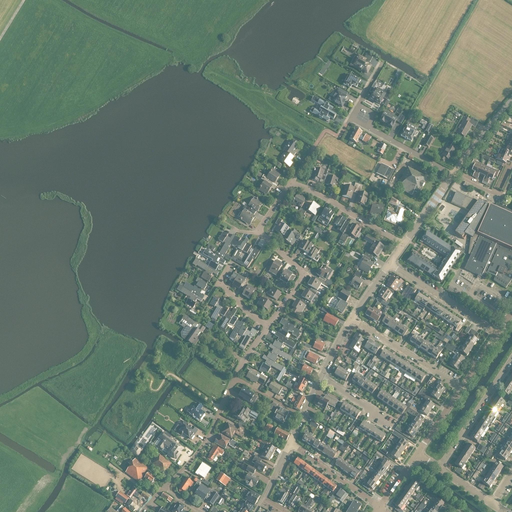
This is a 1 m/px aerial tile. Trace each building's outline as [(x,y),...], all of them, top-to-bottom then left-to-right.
[(363,71),(367,73),(371,66),(367,64),(368,62),(370,63),(373,58),(366,54),(364,58),(360,56),(357,61),(355,59),(351,66),(362,72),(363,71)] [(349,74),(343,84),(350,88),(352,85),(357,87),(360,81),(349,74)] [(375,89),(370,99),(373,101),(374,101),(375,102),(376,102),(380,104),(383,98),(386,99),(392,89),(391,88),(389,91),(387,90),(386,93),(377,88),(376,90),(375,89)] [(338,105),(342,107),(344,103),(345,102),(345,101),(346,100),(345,100),(346,97),(346,96),(347,93),(339,89),(338,92),(337,92),(335,95),(334,98),(333,98),(334,98),(332,102),(335,104),(338,105)] [(326,121),(327,119),(329,120),(330,118),(332,120),(335,114),(331,112),(333,108),(316,98),(314,102),(319,105),(316,110),(313,109),(311,112),(326,121)] [(401,124),(405,118),(400,115),(398,118),(394,116),(393,116),(385,111),(384,113),(380,120),(379,121),(384,124),(384,123),(388,125),(388,126),(392,128),(392,127),(392,128),(396,121),(401,124)] [(470,121),(465,117),(463,121),(464,122),(461,127),(459,126),(458,128),(457,128),(455,132),(458,134),(458,133),(464,137),(467,132),(468,132),(471,125),(468,124),(470,121)] [(406,126),(401,136),(405,138),(407,139),(411,142),(417,132),(416,132),(413,130),(415,127),(408,123),(406,126)] [(424,132),(428,135),(433,126),(429,123),(424,132)] [(371,137),(366,134),(364,137),(360,134),(362,132),(355,128),(349,139),(356,142),(358,138),(362,140),(367,143),(371,137)] [(424,145),(428,147),(433,138),(429,136),(424,145)] [(285,151),(292,156),(293,157),(295,153),(293,151),(297,146),(288,140),(284,145),(287,147),(285,151)] [(442,155),(441,154),(439,158),(444,161),(445,158),(448,159),(455,149),(452,147),(454,145),(448,141),(444,147),(446,148),(442,155)] [(379,149),(377,152),(382,154),(384,151),(387,146),(380,143),(378,148),(379,149)] [(511,157),(508,156),(510,153),(505,151),(501,149),(498,154),(511,160),(511,159),(511,157)] [(292,156),(285,151),(284,151),(281,156),(283,158),(281,161),(289,167),(292,163),(289,160),(292,156)] [(511,160),(498,154),(496,159),(505,163),(507,161),(511,162),(511,160)] [(474,172),(473,176),(475,177),(481,164),(476,162),(477,161),(473,159),(471,165),(474,167),(472,171),(474,172)] [(388,180),(393,170),(381,163),(376,173),(388,180)] [(482,175),(486,166),(481,164),(475,177),(478,179),(479,174),(482,175)] [(486,166),(482,175),(484,177),(482,183),(484,184),(491,169),(486,166)] [(397,187),(412,195),(414,191),(418,193),(426,177),(408,167),(406,172),(405,171),(397,187)] [(314,171),(311,180),(317,182),(318,179),(324,181),(327,173),(328,170),(322,168),(321,170),(315,168),(315,170),(314,170),(314,171)] [(487,185),(488,183),(489,179),(492,180),(494,176),(497,177),(499,171),(496,170),(496,171),(491,169),(484,184),(487,185)] [(263,175),(262,177),(276,187),(278,184),(275,182),(280,175),(272,170),(271,172),(270,171),(270,172),(271,172),(267,178),(263,175)] [(327,173),(324,181),(323,184),(329,185),(328,188),(334,190),(336,182),(337,182),(337,181),(338,179),(332,177),(332,175),(327,173)] [(274,190),(276,187),(262,177),(261,179),(264,181),(262,185),(261,187),(260,187),(259,187),(260,188),(259,190),(266,195),(271,188),(274,190)] [(356,191),(358,186),(358,185),(358,184),(355,183),(353,188),(346,185),(342,196),(350,199),(353,190),(356,191)] [(362,188),(358,186),(356,191),(355,194),(359,195),(356,203),(364,206),(368,195),(360,192),(362,188)] [(477,202),(456,192),(451,203),(470,212),(455,233),(464,239),(467,236),(471,237),(468,255),(470,255),(464,269),(478,275),(478,274),(481,275),(481,277),(485,278),(487,273),(495,276),(493,280),(505,288),(511,278),(511,271),(509,270),(511,263),(511,211),(496,204),(494,208),(490,206),(489,207),(487,206),(486,205),(479,200),(477,202)] [(296,205),(301,208),(304,202),(303,201),(305,198),(300,195),(300,196),(297,194),(292,203),(296,205)] [(396,206),(397,203),(395,202),(395,199),(391,196),(388,203),(396,206)] [(249,205),(246,204),(244,206),(255,213),(256,211),(257,211),(261,205),(258,203),(260,201),(257,200),(258,199),(257,198),(256,199),(254,198),(249,205)] [(314,215),(315,216),(320,207),(313,203),(311,206),(309,205),(306,211),(314,215)] [(370,214),(375,216),(376,213),(380,215),(383,205),(379,204),(378,206),(373,204),(370,214)] [(244,206),(242,209),(244,210),(242,213),(240,212),(237,216),(239,218),(241,219),(240,220),(241,220),(246,223),(247,221),(250,223),(255,217),(253,216),(255,213),(244,206)] [(321,216),(318,221),(326,226),(329,222),(333,214),(329,211),(326,208),(321,216)] [(389,210),(385,220),(395,223),(395,221),(400,223),(402,219),(401,219),(404,211),(397,208),(395,213),(389,210)] [(334,224),(338,227),(336,230),(343,234),(348,224),(344,222),(345,220),(339,216),(334,224)] [(276,230),(284,235),(287,231),(289,228),(280,223),(281,220),(278,219),(275,224),(278,226),(276,230)] [(343,233),(339,239),(342,241),(344,242),(348,237),(349,235),(352,237),(356,239),(357,238),(358,238),(361,233),(359,232),(360,229),(353,225),(352,228),(350,227),(346,234),(344,232),(343,233)] [(292,234),(287,231),(284,235),(282,239),(291,245),(294,239),(298,241),(301,236),(294,231),(292,234)] [(217,252),(216,254),(223,258),(231,244),(235,237),(236,236),(233,234),(230,239),(227,236),(227,235),(223,232),(218,240),(222,243),(223,242),(225,243),(219,253),(217,252)] [(424,243),(430,234),(426,232),(420,242),(422,243),(423,242),(424,243)] [(428,245),(434,237),(430,234),(424,243),(428,245)] [(372,239),(366,235),(364,240),(371,244),(369,247),(371,248),(368,253),(366,252),(364,255),(371,259),(373,255),(377,257),(383,247),(377,243),(378,241),(372,238),(372,239)] [(242,251),(247,243),(248,240),(246,238),(243,243),(239,241),(240,239),(235,237),(231,244),(235,247),(236,246),(238,248),(232,257),(236,260),(238,257),(242,251)] [(432,248),(438,239),(434,237),(428,245),(432,248)] [(442,242),(438,239),(432,248),(436,251),(442,242)] [(309,247),(310,244),(303,240),(298,248),(305,252),(304,254),(307,256),(308,253),(308,254),(311,248),(309,247)] [(440,253),(446,245),(442,242),(436,251),(440,253)] [(251,246),(247,243),(242,251),(248,255),(243,264),(241,262),(241,259),(238,257),(236,260),(235,262),(247,269),(248,267),(257,252),(258,253),(261,248),(257,245),(254,249),(250,247),(251,246)] [(444,256),(450,247),(446,245),(440,253),(444,256)] [(308,253),(307,256),(317,262),(320,257),(317,255),(318,252),(320,250),(313,246),(312,248),(311,248),(308,254),(308,253)] [(450,247),(444,256),(446,257),(444,261),(443,263),(441,265),(439,269),(433,265),(427,273),(441,282),(451,268),(460,254),(450,247)] [(223,258),(216,254),(215,255),(206,249),(203,254),(212,260),(211,262),(208,266),(214,270),(215,271),(218,266),(217,265),(219,262),(223,264),(225,261),(222,260),(223,258)] [(411,263),(417,254),(415,253),(416,252),(414,251),(408,260),(411,263)] [(417,254),(411,263),(415,265),(421,257),(417,254)] [(371,259),(364,255),(362,258),(364,260),(359,268),(361,269),(364,271),(368,273),(373,264),(369,262),(371,259)] [(419,268),(425,259),(421,257),(415,265),(419,268)] [(195,266),(196,265),(206,271),(204,273),(201,277),(209,282),(211,277),(210,277),(212,273),(217,275),(218,272),(215,271),(214,270),(208,266),(195,258),(191,264),(195,266)] [(423,271),(429,262),(425,259),(419,268),(423,271)] [(275,261),(269,272),(275,276),(276,275),(278,277),(281,273),(281,272),(279,271),(282,265),(275,261)] [(429,262),(423,271),(427,273),(433,265),(429,262)] [(318,279),(324,282),(325,283),(326,283),(327,281),(325,279),(329,273),(326,271),(328,268),(323,265),(317,275),(320,276),(318,279)] [(278,277),(277,279),(280,280),(286,284),(289,286),(290,284),(293,278),(290,277),(292,275),(285,271),(283,274),(281,272),(281,273),(278,277)] [(351,286),(358,290),(362,283),(359,281),(362,275),(356,271),(352,278),(353,279),(351,281),(353,282),(351,286)] [(241,286),(243,288),(245,284),(246,284),(247,281),(249,278),(246,277),(245,279),(239,275),(238,276),(234,273),(230,280),(234,283),(233,285),(239,289),(241,286)] [(324,282),(318,279),(316,277),(314,280),(312,278),(308,285),(312,287),(310,290),(316,293),(321,284),(323,286),(325,283),(324,282)] [(386,285),(387,286),(395,291),(396,292),(399,289),(396,288),(400,283),(401,284),(403,281),(399,278),(397,281),(392,277),(386,285)] [(195,289),(186,283),(184,285),(183,287),(203,299),(204,296),(200,294),(202,290),(203,291),(206,286),(207,284),(203,281),(198,278),(197,279),(197,280),(197,281),(197,282),(198,283),(196,286),(197,287),(195,289)] [(246,289),(242,295),(249,299),(253,292),(254,289),(248,285),(248,286),(245,284),(243,288),(246,289)] [(176,289),(180,292),(190,298),(189,300),(188,299),(184,306),(191,310),(192,308),(193,308),(196,304),(194,303),(197,299),(201,302),(203,299),(183,287),(180,285),(179,285),(176,289)] [(385,289),(383,287),(377,296),(378,296),(383,300),(385,301),(391,293),(393,294),(395,291),(387,286),(385,289)] [(403,292),(401,295),(409,301),(416,290),(410,286),(405,293),(403,292)] [(266,298),(269,300),(271,301),(273,298),(276,300),(280,294),(271,288),(267,294),(267,295),(264,293),(262,295),(266,297),(266,298)] [(304,298),(302,301),(307,304),(309,305),(311,302),(311,303),(315,296),(316,293),(309,289),(307,292),(305,291),(301,297),(304,298)] [(340,300),(335,309),(342,313),(347,304),(345,303),(351,294),(343,289),(337,299),(340,300)] [(415,295),(411,300),(413,302),(414,300),(418,302),(416,304),(418,306),(418,307),(424,297),(419,294),(417,296),(415,295)] [(257,304),(267,310),(271,304),(268,302),(269,300),(266,298),(266,297),(262,295),(261,298),(257,304)] [(381,303),(383,300),(378,296),(376,299),(378,300),(372,310),(369,308),(365,315),(371,319),(377,308),(381,303)] [(219,314),(224,307),(225,305),(227,300),(224,299),(222,303),(218,301),(219,300),(214,297),(210,305),(214,307),(215,307),(217,308),(211,318),(212,318),(211,320),(214,323),(216,320),(219,314)] [(423,310),(425,307),(429,301),(424,297),(418,307),(423,310)] [(305,306),(307,304),(302,301),(300,300),(298,302),(296,301),(292,307),(294,308),(292,312),(298,316),(300,312),(302,313),(306,306),(305,306)] [(378,314),(380,310),(377,308),(371,319),(377,322),(378,319),(381,321),(390,305),(386,303),(386,302),(385,301),(383,300),(381,303),(386,306),(381,314),(381,316),(378,314)] [(429,301),(425,307),(430,311),(435,304),(429,301)] [(435,304),(430,311),(436,314),(440,308),(435,304)] [(440,308),(436,314),(441,318),(445,311),(442,309),(443,308),(441,306),(440,308)] [(225,330),(229,324),(233,316),(237,310),(234,309),(231,313),(227,311),(228,309),(224,307),(219,314),(224,317),(226,318),(220,327),(220,328),(220,329),(223,332),(224,330),(225,330)] [(323,307),(321,310),(327,314),(323,321),(328,324),(329,323),(334,327),(338,320),(328,314),(330,312),(323,307)] [(445,311),(441,318),(446,321),(450,314),(445,311)] [(450,314),(446,321),(451,324),(456,318),(450,314)] [(180,322),(187,326),(182,333),(182,337),(184,339),(187,341),(192,344),(195,346),(197,342),(200,339),(197,337),(201,332),(202,333),(205,328),(200,325),(199,326),(188,318),(185,316),(183,318),(180,322)] [(238,334),(243,326),(244,325),(237,321),(238,319),(233,316),(229,324),(233,327),(233,326),(236,328),(230,337),(230,338),(233,342),(234,340),(238,334)] [(392,319),(386,316),(382,322),(387,326),(392,319)] [(392,319),(387,326),(392,329),(397,323),(394,321),(396,318),(393,317),(392,319)] [(455,330),(458,332),(461,326),(459,325),(461,321),(456,318),(451,324),(450,327),(452,329),(454,326),(457,328),(455,330)] [(292,335),(298,338),(301,332),(294,328),(295,326),(286,321),(285,323),(281,321),(279,324),(283,326),(281,330),(280,329),(278,333),(277,333),(280,335),(285,338),(288,334),(287,333),(288,331),(292,334),(292,335)] [(398,333),(403,325),(401,324),(400,325),(397,323),(392,329),(398,333)] [(406,327),(403,325),(398,333),(403,337),(407,330),(405,328),(406,327)] [(247,329),(243,326),(238,334),(242,337),(243,336),(245,337),(239,347),(244,349),(250,338),(251,337),(253,334),(254,335),(257,331),(252,328),(250,332),(246,330),(247,329)] [(409,341),(415,345),(421,336),(419,334),(416,332),(415,333),(413,331),(408,338),(410,340),(409,341)] [(296,344),(285,338),(280,335),(277,333),(278,333),(276,333),(275,336),(279,338),(276,342),(275,341),(272,345),(280,350),(283,346),(282,345),(283,343),(293,349),(296,344)] [(361,345),(364,341),(360,338),(361,336),(356,333),(352,339),(354,340),(349,347),(358,353),(360,350),(359,349),(361,345)] [(422,340),(423,338),(421,336),(415,345),(420,348),(424,342),(422,340)] [(467,341),(474,345),(477,340),(475,339),(473,338),(470,336),(467,341)] [(299,344),(304,346),(309,349),(311,347),(306,344),(307,343),(306,341),(303,340),(301,340),(299,344)] [(313,348),(321,352),(325,345),(316,340),(313,348)] [(367,343),(364,341),(361,345),(364,347),(364,348),(370,351),(374,344),(369,340),(367,343)] [(424,342),(420,348),(425,352),(431,343),(426,340),(425,342),(424,342)] [(470,350),(474,345),(467,341),(463,346),(470,350)] [(431,343),(425,352),(431,355),(435,349),(432,347),(433,345),(431,343)] [(287,361),(290,362),(292,357),(290,356),(280,350),(272,345),(270,344),(269,347),(273,350),(271,353),(269,353),(267,357),(268,358),(275,362),(277,357),(276,357),(278,355),(287,361)] [(380,347),(374,344),(370,351),(375,355),(380,347)] [(460,351),(466,356),(470,350),(463,346),(462,345),(459,350),(460,351)] [(303,358),(306,360),(315,364),(317,361),(318,361),(320,358),(318,358),(319,357),(308,352),(309,349),(304,346),(302,349),(307,351),(303,358)] [(431,355),(436,359),(440,352),(442,349),(437,346),(435,349),(431,355)] [(384,350),(380,357),(385,360),(390,353),(384,350)] [(394,356),(390,353),(385,360),(390,363),(394,356)] [(454,360),(460,365),(464,360),(457,355),(455,354),(452,359),(454,360)] [(260,368),(260,369),(259,370),(264,374),(265,372),(268,373),(271,368),(270,368),(271,366),(281,372),(284,367),(275,362),(268,358),(267,357),(264,355),(262,358),(266,361),(264,364),(263,364),(260,368)] [(395,366),(399,359),(394,356),(390,363),(388,366),(393,369),(395,366)] [(404,363),(399,359),(395,366),(400,370),(404,363)] [(449,365),(457,370),(460,365),(454,360),(452,359),(449,365)] [(299,371),(309,376),(313,370),(303,365),(305,362),(300,360),(298,363),(303,365),(299,371)] [(410,366),(404,363),(400,370),(405,373),(410,366)] [(339,367),(334,374),(340,378),(346,368),(344,366),(343,368),(342,369),(339,367)] [(410,376),(415,369),(410,366),(405,373),(410,376)] [(346,368),(340,378),(345,381),(350,374),(346,372),(348,369),(346,368)] [(415,369),(410,376),(415,379),(420,372),(415,369)] [(256,374),(251,370),(247,377),(256,383),(257,381),(263,384),(266,379),(267,376),(262,373),(261,375),(257,373),(256,374)] [(295,383),(304,387),(307,382),(298,377),(299,375),(294,372),(294,373),(290,371),(289,374),(293,376),(293,375),(295,376),(294,378),(297,380),(295,383)] [(420,372),(415,379),(420,383),(425,376),(420,372)] [(207,374),(202,382),(205,384),(203,387),(212,393),(214,390),(215,391),(219,384),(211,378),(212,377),(207,374)] [(352,381),(357,384),(361,377),(363,375),(360,374),(359,376),(356,374),(352,381)] [(366,380),(361,377),(357,384),(362,387),(366,380)] [(273,383),(272,382),(268,388),(272,390),(272,391),(276,394),(280,387),(278,385),(279,383),(275,380),(273,383)] [(371,384),(366,380),(362,387),(367,391),(371,384)] [(444,390),(444,389),(442,388),(443,385),(437,381),(432,389),(434,390),(441,395),(442,392),(443,393),(444,392),(445,391),(445,390),(444,390)] [(293,388),(301,392),(304,387),(295,383),(294,386),(293,388)] [(376,387),(371,384),(367,391),(372,394),(376,387)] [(508,396),(511,391),(504,386),(501,391),(508,396)] [(243,389),(239,397),(249,403),(253,395),(243,389)] [(420,391),(419,392),(425,396),(429,398),(431,395),(427,393),(421,389),(420,391)] [(437,400),(441,395),(434,390),(431,395),(434,397),(437,400)] [(385,396),(387,394),(382,391),(377,398),(382,401),(385,396)] [(427,401),(429,398),(425,396),(419,392),(418,395),(424,398),(427,401)] [(387,394),(385,396),(382,401),(387,405),(392,398),(387,394)] [(291,399),(292,400),(302,405),(305,399),(299,396),(298,399),(294,397),(290,395),(288,398),(291,399)] [(315,405),(315,406),(318,407),(319,407),(319,406),(325,409),(327,404),(334,407),(334,408),(338,401),(326,395),(326,396),(324,399),(317,396),(316,398),(315,398),(314,400),(314,401),(315,402),(314,404),(315,404),(315,405)] [(497,397),(493,402),(501,407),(502,404),(504,406),(506,403),(497,397)] [(387,405),(392,408),(397,401),(392,398),(387,405)] [(299,411),(302,405),(292,400),(291,402),(295,404),(293,408),(299,411)] [(392,408),(397,411),(402,404),(397,401),(392,408)] [(427,401),(423,406),(430,411),(434,405),(430,403),(427,401)] [(273,402),(271,404),(270,407),(271,408),(273,406),(278,409),(273,418),(283,424),(288,413),(279,408),(280,406),(273,402)] [(490,407),(497,412),(501,407),(493,402),(490,407)] [(193,417),(200,421),(205,414),(200,410),(202,407),(197,403),(195,407),(189,414),(193,416),(192,417),(193,418),(193,417)] [(340,410),(345,414),(350,406),(344,403),(340,410)] [(404,406),(402,404),(397,411),(402,415),(404,412),(406,413),(407,411),(409,408),(411,406),(411,405),(408,403),(406,406),(405,405),(404,406)] [(355,409),(350,406),(345,414),(350,417),(355,409)] [(419,411),(411,406),(409,408),(417,414),(419,411)] [(427,416),(430,411),(423,406),(420,411),(423,414),(427,416)] [(497,412),(490,407),(487,412),(494,417),(497,412)] [(234,416),(241,421),(244,416),(247,418),(249,415),(251,412),(248,410),(243,408),(242,410),(239,408),(234,416)] [(419,427),(423,422),(419,419),(421,417),(417,414),(409,408),(407,411),(413,415),(416,417),(413,422),(419,427)] [(355,409),(350,417),(355,420),(360,413),(355,409)] [(252,410),(251,412),(249,415),(256,420),(259,415),(252,410)] [(487,412),(483,417),(491,422),(492,423),(495,418),(494,417),(487,412)] [(492,423),(491,422),(483,417),(480,422),(487,427),(489,424),(490,425),(492,423)] [(177,434),(181,436),(182,434),(182,435),(183,434),(191,439),(194,434),(195,435),(197,431),(192,427),(184,422),(181,428),(177,434)] [(363,422),(359,429),(365,432),(369,425),(363,422)] [(409,428),(416,432),(419,427),(413,422),(411,424),(409,423),(407,426),(409,428)] [(484,432),(487,427),(480,422),(480,423),(479,422),(478,422),(477,425),(478,426),(477,427),(484,432)] [(241,437),(244,433),(242,432),(244,429),(238,425),(236,429),(227,424),(222,433),(231,438),(234,433),(241,437)] [(374,429),(369,425),(365,432),(370,435),(374,429)] [(412,437),(416,432),(409,428),(406,433),(396,427),(395,429),(407,437),(409,435),(412,437)] [(477,427),(473,432),(480,437),(484,432),(477,427)] [(289,435),(277,428),(274,434),(286,441),(289,435)] [(370,435),(376,439),(380,432),(374,429),(370,435)] [(307,444),(311,438),(313,435),(310,433),(309,434),(307,433),(308,432),(306,431),(302,436),(304,437),(302,441),(307,444)] [(394,431),(392,434),(399,438),(395,444),(397,445),(404,450),(408,444),(406,443),(408,441),(394,431)] [(385,435),(380,432),(376,439),(381,442),(385,435)] [(478,440),(480,437),(473,432),(470,437),(477,442),(479,444),(480,441),(478,440)] [(162,441),(158,446),(162,449),(161,451),(167,455),(168,454),(170,455),(176,460),(180,454),(179,452),(182,449),(175,444),(177,442),(164,433),(160,438),(160,439),(162,441)] [(217,439),(214,443),(224,449),(228,443),(230,444),(229,444),(235,448),(235,447),(237,445),(238,443),(232,440),(231,442),(229,441),(230,440),(220,435),(218,439),(217,439)] [(311,438),(307,444),(312,447),(316,441),(311,438)] [(316,441),(312,447),(317,450),(321,444),(316,441)] [(511,443),(508,441),(506,444),(504,443),(503,445),(511,450),(511,449),(511,443)] [(135,444),(130,451),(136,455),(141,449),(135,444)] [(321,444),(317,450),(322,453),(326,447),(321,444)] [(472,454),(475,449),(468,444),(464,449),(472,454)] [(265,451),(272,456),(275,450),(268,446),(267,445),(267,446),(265,445),(262,449),(265,451)] [(401,455),(404,450),(397,445),(394,450),(401,455)] [(508,455),(511,450),(503,445),(502,446),(504,447),(501,451),(508,455)] [(228,455),(228,454),(214,446),(213,448),(210,452),(211,452),(208,458),(207,459),(208,461),(210,462),(212,462),(213,461),(215,462),(216,462),(217,459),(216,457),(216,456),(217,456),(219,453),(222,455),(223,454),(227,456),(228,455)] [(326,447),(322,453),(327,456),(331,450),(326,447)] [(468,459),(472,454),(464,449),(461,454),(468,459)] [(331,450),(327,456),(333,460),(336,454),(331,450)] [(398,460),(401,455),(394,450),(391,455),(398,460)] [(272,456),(265,451),(262,457),(269,461),(272,456)] [(505,460),(508,455),(501,451),(498,456),(505,460)] [(465,464),(468,459),(461,454),(457,459),(465,464)] [(171,464),(159,455),(152,465),(163,473),(165,470),(166,471),(171,464)] [(262,472),(266,466),(260,463),(261,460),(255,456),(252,462),(255,464),(254,467),(262,472)] [(388,463),(390,461),(383,456),(381,459),(378,463),(379,464),(380,465),(386,470),(390,465),(388,463)] [(131,465),(125,473),(138,482),(142,477),(139,474),(142,472),(141,470),(139,468),(142,464),(139,462),(135,459),(133,461),(131,465)] [(293,464),(298,468),(302,462),(297,459),(293,464)] [(344,463),(339,459),(335,465),(340,469),(344,463)] [(461,469),(465,464),(457,459),(454,464),(458,467),(460,468),(461,469)] [(303,471),(307,466),(302,462),(298,468),(303,471)] [(349,466),(344,463),(340,469),(345,472),(349,466)] [(503,467),(496,463),(492,468),(499,472),(503,467)] [(142,464),(139,468),(141,470),(142,472),(139,474),(142,477),(144,474),(146,475),(144,478),(151,483),(152,482),(153,482),(154,481),(153,480),(155,478),(152,475),(147,471),(148,469),(142,464)] [(198,470),(195,474),(199,476),(199,475),(204,479),(206,476),(204,474),(209,468),(202,464),(200,467),(201,467),(199,470),(198,470)] [(386,471),(385,471),(386,470),(380,465),(379,464),(375,469),(377,470),(383,474),(383,475),(386,471)] [(253,474),(256,470),(249,466),(246,470),(253,474)] [(312,469),(307,466),(303,471),(306,473),(305,475),(305,476),(303,478),(305,479),(312,469)] [(350,476),(354,470),(349,466),(345,472),(350,476)] [(350,476),(355,479),(356,477),(358,479),(362,474),(363,472),(361,470),(360,471),(355,468),(354,470),(350,476)] [(496,478),(499,472),(492,468),(489,473),(496,478)] [(313,478),(317,473),(312,469),(305,479),(307,480),(310,476),(313,478)] [(373,475),(379,479),(383,474),(377,470),(373,475)] [(492,483),(496,478),(489,473),(486,471),(483,477),(485,478),(492,483)] [(220,473),(216,480),(221,484),(226,477),(220,473)] [(246,484),(251,488),(253,485),(255,487),(259,479),(249,473),(244,481),(247,482),(246,484)] [(317,473),(313,478),(318,482),(322,476),(317,473)] [(370,480),(376,484),(379,479),(373,475),(370,480)] [(326,480),(322,476),(318,482),(322,485),(326,480)] [(191,482),(186,478),(179,488),(179,489),(179,490),(179,492),(180,493),(182,492),(183,491),(184,492),(190,484),(191,485),(193,483),(191,482)] [(365,484),(363,483),(361,485),(368,490),(370,488),(372,489),(376,484),(370,480),(368,478),(366,481),(366,482),(367,482),(365,484)] [(489,488),(492,483),(485,478),(482,483),(483,484),(486,485),(489,488)] [(331,483),(326,480),(322,485),(327,489),(331,483)] [(415,483),(412,481),(409,486),(415,490),(418,486),(421,488),(423,485),(416,480),(415,483)] [(336,487),(331,483),(327,489),(332,492),(336,487)] [(199,488),(195,494),(204,500),(205,499),(207,500),(207,501),(213,506),(219,496),(213,492),(211,495),(209,493),(210,492),(201,485),(199,488)] [(282,493),(277,501),(283,504),(287,496),(286,495),(289,489),(283,485),(279,492),(282,493)] [(415,490),(409,486),(405,491),(411,495),(415,490)] [(140,500),(142,497),(147,501),(150,497),(143,492),(143,493),(137,489),(134,495),(135,496),(140,500)] [(340,490),(336,496),(341,500),(340,501),(342,502),(347,495),(340,490)] [(226,500),(228,497),(224,495),(226,493),(223,491),(219,496),(226,500)] [(245,499),(254,505),(259,497),(250,491),(245,499)] [(411,495),(405,491),(402,496),(408,500),(411,495)] [(116,497),(115,499),(121,503),(122,502),(125,503),(129,498),(120,492),(116,497)] [(164,493),(161,496),(170,503),(173,499),(164,493)] [(288,505),(287,506),(290,507),(291,506),(294,508),(299,499),(293,495),(287,504),(288,505)] [(443,500),(437,495),(435,498),(438,500),(434,505),(440,509),(444,504),(442,503),(443,500)] [(398,501),(404,505),(408,500),(402,496),(398,501)] [(305,511),(308,508),(312,502),(309,500),(307,503),(305,506),(302,504),(298,510),(298,511),(305,511)] [(404,505),(398,501),(395,506),(397,507),(395,510),(398,511),(403,511),(404,511),(401,510),(404,505)] [(246,502),(242,509),(247,511),(250,511),(254,506),(246,502)] [(312,502),(308,508),(305,511),(313,511),(314,511),(311,509),(314,503),(312,502)] [(349,507),(350,507),(357,511),(361,506),(354,502),(352,505),(350,504),(349,507)] [(178,503),(172,511),(184,511),(185,511),(183,510),(184,508),(178,503)]
